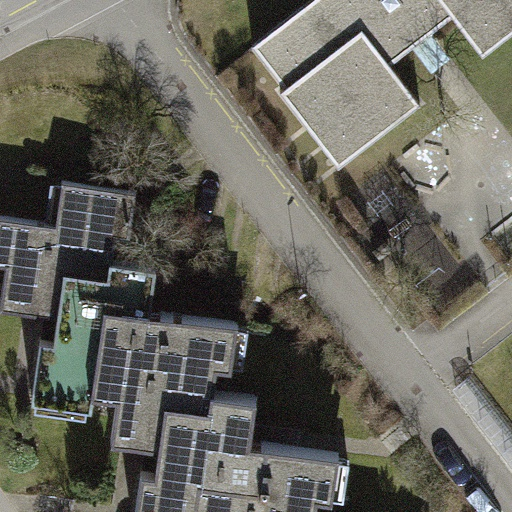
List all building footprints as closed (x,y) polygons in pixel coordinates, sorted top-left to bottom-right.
[(511,0),(315,0),(246,55),(336,169),(412,109),(381,69),(445,19),(477,60),(511,32),(511,0)] [(54,233),(0,227),(0,276),(7,277),(3,315),(47,319),(42,365),(31,364),(27,411),(77,416),(87,321),(146,327),(152,274),(121,271),(129,198),(59,191),(54,233)] [(511,248),(511,213),(496,224),(511,248)] [(87,321),(77,416),(101,419),(98,448),(132,452),(125,511),(183,511),(185,497),(249,503),(253,460),(259,399),(220,395),(226,335),(146,327),(87,321)] [(262,437),(260,457),(342,466),(344,446),(262,437)] [(185,497),(183,511),(313,511),(318,467),(253,460),(249,503),(185,497)]
